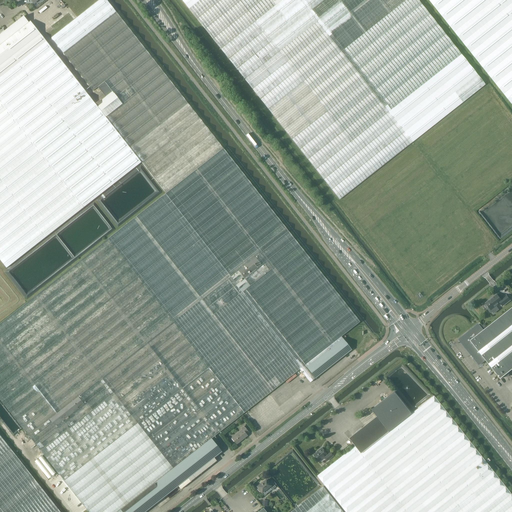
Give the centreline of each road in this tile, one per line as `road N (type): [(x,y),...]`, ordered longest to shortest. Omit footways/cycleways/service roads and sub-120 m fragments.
road 1 (primary): [(348,258),(152,6)]
road 2 (secondary): [(178,511),(386,346)]
road 3 (tertiary): [(410,328),(511,246)]
